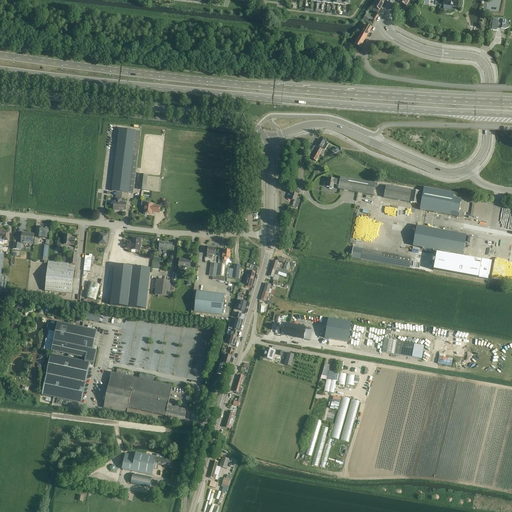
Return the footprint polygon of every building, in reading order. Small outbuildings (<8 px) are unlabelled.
[(379,11),(383,4),(376,0),(373,7),(379,11)] [(398,9),(396,13),(400,16),(401,16),(402,15),(402,14),(405,10),(402,9),(399,7),(398,9)] [(364,17),(363,20),(369,24),(373,18),(369,16),(367,19),(364,17)] [(497,19),(492,18),(491,30),(496,31),(497,27),(498,27),(499,26),(500,26),(502,26),(502,29),(505,29),(506,29),(507,29),(508,28),(509,27),(509,26),(509,25),(509,24),(509,23),(508,22),(508,21),(507,21),(506,21),(503,20),(503,19),(497,18),(497,19)] [(360,35),(365,38),(371,28),(366,25),(360,35)] [(360,48),(365,38),(360,35),(354,45),(360,48)] [(133,193),(139,151),(141,132),(136,131),(119,129),(112,191),(116,192),(116,198),(115,198),(115,201),(114,201),(113,210),(122,211),(122,210),(126,210),(127,202),(121,202),(122,198),(121,198),(122,192),(128,193),(133,193)] [(328,144),(325,143),(327,139),(324,137),(322,140),(320,139),(317,145),(321,148),(322,148),(325,150),(328,144)] [(322,157),(325,152),(322,150),(318,148),(311,159),(316,161),(320,155),(322,157)] [(146,190),(147,177),(140,176),(138,190),(146,190)] [(376,184),(340,177),(339,181),(335,180),(335,179),(328,178),(328,182),(325,182),(324,186),(327,187),(329,187),(329,188),(332,189),(332,188),(333,188),(334,184),(339,185),(338,189),(373,196),(376,184)] [(409,202),(411,190),(386,185),(384,198),(409,202)] [(454,193),(424,188),(423,193),(412,191),(410,202),(417,203),(417,201),(421,201),(420,210),(450,215),(450,211),(458,213),(461,199),(453,198),(454,193)] [(142,200),(141,208),(144,208),(144,214),(145,214),(145,215),(147,215),(148,214),(152,215),(152,212),(155,212),(159,213),(160,206),(156,205),(153,205),(153,204),(149,204),(149,201),(142,200)] [(463,255),(465,245),(466,235),(416,226),(415,236),(413,246),(463,255)] [(39,233),(39,236),(40,237),(47,237),(48,228),(40,227),(39,233)] [(8,241),(9,232),(0,230),(0,241),(2,242),(2,241),(8,241)] [(22,233),(21,243),(32,244),(34,235),(22,233)] [(100,234),(99,245),(107,246),(108,235),(100,234)] [(75,245),(75,238),(71,238),(71,236),(64,235),(63,244),(70,245),(70,244),(75,245)] [(139,251),(141,240),(133,239),(132,242),(126,241),(125,248),(131,249),(131,250),(139,251)] [(164,243),(164,250),(163,252),(167,253),(168,251),(172,252),(173,244),(164,243)] [(207,257),(212,258),(212,255),(216,255),(216,249),(208,248),(207,257)] [(218,264),(217,276),(224,277),(225,265),(226,261),(227,258),(230,259),(230,254),(230,251),(224,250),(223,258),(222,258),(222,260),(223,261),(222,265),(218,264)] [(437,253),(433,271),(486,281),(489,263),(437,253)] [(190,269),(191,260),(179,259),(178,269),(183,270),(183,268),(190,269)] [(48,261),(44,290),(71,294),(74,268),(68,268),(68,264),(48,261)] [(218,264),(211,263),(209,276),(216,277),(218,264)] [(114,265),(110,305),(145,310),(150,269),(114,265)] [(246,278),(253,280),(255,272),(250,271),(249,271),(248,274),(247,274),(246,278)] [(253,280),(246,278),(245,278),(244,282),(245,282),(244,284),(246,284),(245,288),(247,288),(248,287),(251,288),(253,280)] [(170,297),(171,282),(171,281),(156,280),(155,295),(170,297)] [(95,300),(100,285),(88,282),(84,297),(95,300)] [(266,284),(263,292),(268,293),(271,294),(272,290),(273,286),(270,286),(271,285),(266,284)] [(222,315),(225,294),(213,293),(194,291),(191,312),(222,315)] [(241,301),(238,310),(244,312),(246,303),(244,302),(241,301)] [(79,309),(73,308),(71,318),(78,319),(79,309)] [(56,310),(54,315),(56,317),(58,318),(60,320),(64,320),(67,320),(69,318),(70,316),(71,313),(63,311),(56,310)] [(85,318),(85,319),(99,322),(99,318),(100,314),(87,311),(85,318)] [(233,318),(231,326),(234,327),(235,327),(234,328),(239,329),(239,328),(241,320),(236,319),(233,318)] [(325,318),(321,341),(344,345),(348,322),(325,318)] [(51,354),(42,395),(81,403),(90,363),(94,364),(97,351),(93,350),(97,331),(58,322),(52,351),(51,351),(85,359),(85,361),(51,354)] [(306,327),(286,323),(285,327),(279,326),(280,324),(276,323),(276,325),(273,325),(272,330),(281,332),(281,334),(303,339),(306,327)] [(231,336),(228,335),(227,341),(230,341),(229,344),(234,345),(236,337),(232,336),(231,336)] [(408,343),(403,342),(384,339),(382,352),(391,354),(400,355),(406,356),(412,357),(412,358),(422,359),(424,346),(414,345),(414,344),(408,343)] [(273,361),(276,351),(266,348),(263,358),(273,361)] [(291,367),(294,355),(287,353),(284,365),(291,367)] [(229,365),(231,356),(226,355),(225,358),(223,358),(222,363),(223,363),(229,365)] [(126,376),(127,372),(117,370),(116,374),(111,373),(104,409),(127,413),(128,408),(165,416),(166,414),(185,418),(186,410),(178,408),(179,404),(176,403),(175,408),(168,406),(172,386),(165,384),(166,379),(160,378),(159,383),(154,382),(155,377),(140,374),(139,378),(126,376)] [(326,380),(324,392),(334,394),(336,382),(333,381),(327,380),(326,380)] [(240,388),(241,385),(236,383),(233,391),(236,392),(236,394),(241,395),(243,389),(240,388)] [(223,425),(223,427),(225,428),(228,428),(230,429),(231,426),(228,426),(230,420),(231,416),(234,417),(235,413),(232,413),(233,411),(230,410),(229,412),(227,412),(225,418),(223,425)] [(125,454),(122,469),(152,476),(154,469),(155,463),(159,464),(168,466),(169,466),(172,467),(173,467),(174,461),(164,459),(165,456),(160,455),(157,454),(156,457),(136,453),(135,456),(125,454)] [(226,469),(229,460),(222,458),(220,467),(226,469)] [(214,474),(215,471),(210,469),(208,478),(215,480),(216,475),(214,474)] [(150,488),(152,477),(133,473),(130,484),(150,488)] [(222,484),(221,487),(227,489),(228,489),(229,486),(228,486),(230,481),(230,480),(226,479),(224,478),(222,484)]
